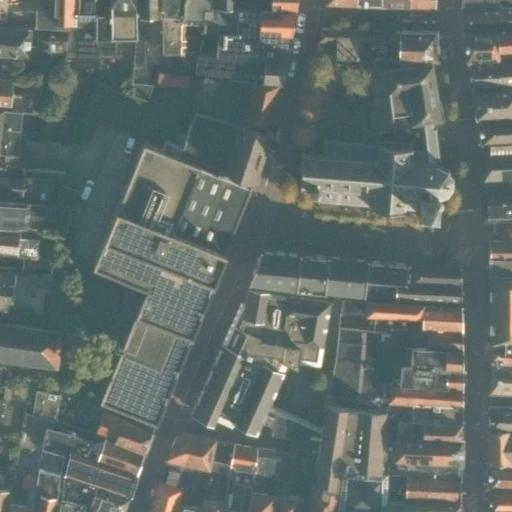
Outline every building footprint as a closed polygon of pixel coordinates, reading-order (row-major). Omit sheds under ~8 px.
[(10,0),(0,0),(0,25),(9,26),(10,0)] [(37,28),(53,29),(55,0),(10,0),(9,26),(37,28)] [(67,30),(68,24),(74,24),(74,17),(74,0),(55,0),(53,29),(67,30)] [(110,0),(110,15),(101,15),(101,27),(97,27),(96,37),(82,37),(81,43),(66,42),(66,50),(65,59),(101,60),(101,57),(100,57),(100,53),(118,53),(119,38),(135,39),(136,39),(135,18),(135,0),(110,0)] [(110,15),(110,0),(96,0),(96,1),(93,1),(93,15),(95,15),(95,25),(75,24),(74,24),(68,24),(67,30),(66,42),(81,43),(82,37),(96,37),(97,27),(101,27),(101,15),(110,15)] [(93,1),(96,1),(96,0),(75,0),(75,17),(75,24),(95,25),(95,15),(93,15),(93,1)] [(136,39),(135,39),(133,67),(146,67),(148,33),(146,33),(145,18),(157,18),(157,10),(157,0),(135,0),(135,18),(136,39)] [(157,37),(158,37),(159,52),(182,53),(182,10),(182,0),(157,0),(157,10),(157,18),(157,37)] [(182,53),(197,53),(216,55),(218,32),(203,31),(204,18),(204,9),(213,10),(213,8),(211,7),(211,0),(182,0),(182,10),(182,53)] [(238,0),(211,0),(211,7),(213,8),(213,10),(204,9),(204,18),(203,31),(218,32),(237,34),(238,10),(238,0)] [(238,0),(238,10),(268,10),(268,0),(238,0)] [(268,0),(268,10),(296,11),(296,0),(268,0)] [(505,7),(511,6),(511,0),(461,0),(462,9),(499,7),(498,0),(504,0),(505,1),(505,7)] [(511,6),(505,7),(499,7),(462,9),(462,17),(463,30),(511,28),(511,6)] [(268,10),(238,10),(237,34),(218,32),(216,55),(286,61),(296,11),(268,10)] [(37,28),(9,26),(0,25),(0,53),(12,54),(13,54),(27,55),(29,39),(36,39),(37,28)] [(66,50),(66,42),(67,30),(53,29),(37,28),(36,39),(36,48),(66,50)] [(398,31),(321,29),(316,58),(398,60),(398,31)] [(511,29),(498,30),(499,53),(511,52),(511,29)] [(411,60),(437,60),(437,56),(436,32),(435,31),(398,31),(398,60),(411,60)] [(467,60),(498,59),(498,31),(463,31),(467,60)] [(13,54),(12,54),(0,53),(0,78),(12,80),(13,54)] [(216,55),(197,53),(195,73),(263,79),(262,82),(282,83),(286,61),(216,55)] [(480,88),(511,86),(511,58),(498,59),(467,60),(472,89),(480,88)] [(337,65),(324,62),(318,90),(331,92),(337,65)] [(388,94),(392,126),(435,120),(443,119),(440,99),(438,100),(432,62),(383,68),(386,94),(388,94)] [(176,78),(169,77),(168,87),(175,87),(176,78)] [(13,80),(12,80),(0,78),(0,103),(10,104),(10,106),(32,108),(33,95),(12,93),(13,80)] [(176,78),(175,87),(183,88),(184,79),(176,78)] [(239,125),(239,124),(270,133),(282,85),(229,80),(225,120),(239,125)] [(132,83),(130,93),(146,99),(152,84),(132,83)] [(472,89),(477,118),(511,116),(511,86),(480,88),(472,89)] [(0,108),(0,152),(18,154),(20,110),(0,108)] [(239,125),(225,120),(194,112),(180,154),(224,171),(226,174),(253,184),(270,133),(239,124),(239,125)] [(511,116),(477,118),(480,145),(489,145),(489,152),(499,151),(511,150),(511,116)] [(313,192),(317,193),(317,197),(315,197),(315,200),(317,200),(316,202),(320,202),(320,200),(335,201),(335,203),(338,204),(338,202),(353,203),(353,205),(356,205),(356,203),(370,205),(370,207),(371,207),(374,207),(383,208),(385,208),(385,207),(390,207),(390,209),(392,209),(401,209),(401,210),(404,210),(405,210),(405,208),(415,208),(415,210),(416,210),(420,211),(420,210),(431,211),(431,212),(436,212),(437,207),(436,207),(436,206),(440,206),(442,202),(440,199),(437,197),(437,196),(438,196),(438,195),(444,194),(445,195),(447,193),(447,192),(451,187),(452,187),(453,185),(452,184),(452,177),(454,177),(453,174),(452,175),(448,169),(449,168),(447,166),(446,167),(440,165),(435,120),(392,126),(393,130),(370,134),(371,143),(324,139),(322,138),(320,152),(304,151),(303,150),(301,150),(299,184),(303,185),(303,184),(311,185),(310,189),(313,192)] [(72,135),(62,134),(61,142),(71,143),(72,135)] [(143,141),(93,264),(146,286),(100,399),(156,422),(224,254),(211,248),(236,184),(250,190),(252,185),(143,141)] [(481,152),(483,181),(511,179),(511,150),(499,151),(489,152),(481,152)] [(22,201),(54,203),(62,187),(67,172),(26,168),(24,174),(0,172),(0,198),(22,200),(22,201)] [(511,179),(483,181),(484,199),(485,199),(485,216),(511,214),(511,179)] [(0,225),(40,228),(40,232),(52,233),(52,234),(60,234),(62,230),(73,191),(62,187),(54,203),(22,201),(0,199),(0,225)] [(0,254),(24,256),(37,258),(39,232),(0,228),(0,254)] [(511,240),(488,241),(489,258),(511,257),(511,240)] [(341,259),(341,258),(260,250),(248,281),(296,289),(338,293),(365,295),(367,281),(369,281),(407,282),(407,266),(408,265),(341,259)] [(24,256),(22,274),(51,277),(53,259),(37,258),(24,256)] [(511,274),(511,257),(489,258),(489,275),(489,276),(511,274)] [(407,266),(407,282),(461,285),(462,267),(413,265),(413,266),(407,266)] [(0,315),(11,317),(13,292),(15,269),(0,267),(0,315)] [(511,274),(489,276),(489,342),(490,342),(511,342),(511,274)] [(367,296),(395,297),(395,299),(461,302),(461,285),(407,282),(369,281),(367,296)] [(308,440),(309,437),(311,423),(269,404),(288,363),(297,367),(298,364),(319,368),(331,302),(247,287),(243,310),(244,313),(245,315),(234,324),(231,323),(192,410),(214,420),(217,415),(256,433),(262,420),(273,425),(271,434),(308,440)] [(388,332),(389,328),(407,329),(415,329),(421,330),(462,331),(461,306),(341,299),(340,314),(365,315),(366,316),(374,316),(374,331),(374,330),(388,332)] [(0,360),(55,368),(54,369),(75,371),(80,335),(76,334),(76,331),(60,326),(59,327),(60,327),(60,330),(0,321),(0,360)] [(369,398),(369,403),(381,404),(381,400),(387,401),(395,402),(396,382),(407,383),(409,364),(402,364),(403,349),(406,346),(413,346),(415,329),(407,329),(389,328),(388,332),(374,330),(374,331),(339,327),(336,361),(327,394),(369,398)] [(421,330),(415,329),(413,346),(462,349),(462,331),(421,330)] [(511,342),(490,342),(489,342),(489,362),(490,362),(490,363),(511,363),(511,342)] [(406,346),(403,349),(402,364),(409,364),(462,367),(462,349),(413,346),(406,346)] [(511,363),(490,363),(489,391),(511,391),(511,363)] [(407,383),(463,387),(462,367),(409,364),(407,383)] [(462,405),(463,387),(407,383),(396,382),(395,402),(462,405)] [(0,432),(20,436),(24,414),(27,389),(5,386),(3,399),(0,398),(0,432)] [(31,416),(24,414),(20,436),(19,450),(16,473),(14,481),(13,482),(10,501),(8,501),(6,511),(31,511),(33,506),(32,505),(34,493),(37,472),(40,460),(46,426),(53,428),(55,419),(59,395),(36,391),(31,414),(31,416)] [(319,489),(340,491),(337,511),(387,511),(388,499),(389,473),(389,472),(381,472),(383,456),(386,418),(387,405),(381,404),(369,403),(326,399),(326,405),(315,471),(319,472),(318,479),(320,483),(319,489)] [(387,401),(381,400),(381,404),(387,405),(386,418),(396,419),(462,422),(462,405),(395,402),(387,401)] [(511,406),(488,405),(488,428),(511,428),(511,406)] [(105,437),(144,452),(152,432),(105,411),(94,433),(105,437)] [(395,436),(396,419),(386,418),(383,456),(394,457),(394,458),(461,461),(461,439),(395,436)] [(32,505),(33,506),(31,511),(58,511),(62,497),(75,500),(81,479),(63,473),(70,452),(85,457),(94,433),(55,419),(53,428),(46,426),(40,460),(37,472),(34,493),(32,505)] [(462,422),(396,419),(395,436),(461,439),(462,422)] [(511,428),(488,428),(488,461),(511,461),(511,428)] [(211,458),(215,440),(179,431),(165,459),(164,463),(188,469),(189,465),(199,467),(209,469),(209,468),(212,459),(211,458)] [(136,474),(144,452),(105,437),(94,433),(85,457),(136,474)] [(211,458),(212,459),(209,468),(219,470),(228,472),(230,463),(234,444),(215,440),(211,458)] [(234,482),(240,482),(252,484),(253,475),(257,448),(234,444),(230,463),(228,472),(227,481),(234,482)] [(268,477),(277,478),(281,453),(280,451),(257,448),(253,475),(268,477)] [(63,473),(81,479),(129,495),(136,475),(136,474),(85,457),(70,452),(63,473)] [(272,511),(300,511),(302,498),(288,495),(291,477),(292,477),(295,455),(281,453),(277,478),(277,480),(272,511)] [(389,472),(389,473),(461,475),(461,461),(394,458),(394,457),(383,456),(381,472),(389,472)] [(511,461),(488,461),(488,485),(488,486),(511,486),(511,461)] [(187,470),(182,488),(178,502),(174,511),(199,511),(201,508),(187,504),(199,467),(189,465),(188,469),(187,470)] [(10,501),(13,482),(14,481),(16,473),(0,470),(0,511),(6,511),(8,501),(10,501)] [(222,511),(223,507),(227,481),(228,472),(219,470),(215,497),(218,497),(217,500),(203,498),(201,508),(199,511),(222,511)] [(389,473),(388,499),(460,501),(461,475),(389,473)] [(272,511),(277,480),(277,478),(253,475),(252,484),(251,490),(247,511),(272,511)] [(85,503),(82,511),(123,511),(129,495),(81,479),(75,500),(85,503)] [(174,511),(182,488),(159,480),(148,511),(174,511)] [(222,511),(247,511),(251,490),(252,484),(240,482),(234,482),(233,490),(244,492),(242,510),(223,507),(222,511)] [(488,511),(511,511),(511,486),(488,486),(488,511)] [(312,488),(308,511),(337,511),(340,491),(319,489),(312,488)] [(58,511),(82,511),(85,503),(75,500),(62,497),(58,511)] [(387,511),(459,511),(460,501),(388,499),(387,511)]
